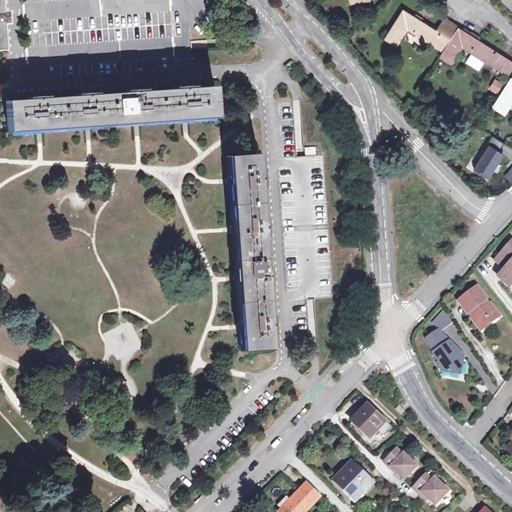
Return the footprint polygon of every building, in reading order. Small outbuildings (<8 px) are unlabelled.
[(511,0),(500,0),(511,11),(511,0)] [(404,9),(385,39),(397,46),(408,28),(444,52),(440,58),(452,64),(463,47),(509,76),(511,71),(511,61),(445,19),(438,30),(404,9)] [(511,77),(511,78),(493,108),(505,115),(511,104),(511,77)] [(493,78),(489,90),(498,92),(502,81),(493,78)] [(183,121),(216,118),(214,87),(5,101),(7,133),(38,131),(87,127),(135,124),(183,121)] [(505,143),(493,136),(482,153),(483,154),(474,169),(489,179),(504,155),(500,152),(505,143)] [(316,148),(306,148),(306,156),(316,156),(316,148)] [(241,351),(271,349),(270,335),(258,154),(226,156),(228,179),(232,232),(235,277),(236,282),(239,327),(241,351)] [(511,242),(501,254),(511,264),(506,269),(500,276),(511,286),(511,284),(511,242)] [(496,260),(506,269),(511,264),(501,254),(496,260)] [(489,319),(497,313),(490,304),(488,305),(486,302),(488,301),(478,288),(460,301),(470,314),(472,313),(474,316),(472,317),(482,330),(489,325),(489,319)] [(436,320),(442,328),(452,320),(445,310),(436,320)] [(500,317),(497,313),(489,319),(489,325),(500,317)] [(428,338),(431,344),(444,334),(439,330),(428,338)] [(452,341),(444,334),(431,344),(435,353),(442,370),(462,374),(465,355),(451,342),(452,341)] [(393,428),(369,405),(355,421),(371,437),(378,430),(386,436),(393,428)] [(405,411),(400,406),(396,410),(401,415),(405,411)] [(403,455),(397,449),(386,461),(392,466),(392,467),(405,479),(418,466),(404,453),(403,455)] [(374,481),(352,462),(335,481),(355,501),(374,481)] [(433,481),(427,475),(414,488),(421,494),(423,492),(436,505),(449,491),(435,478),(433,481)] [(307,483),(286,505),(293,511),(307,511),(321,498),(307,483)]
